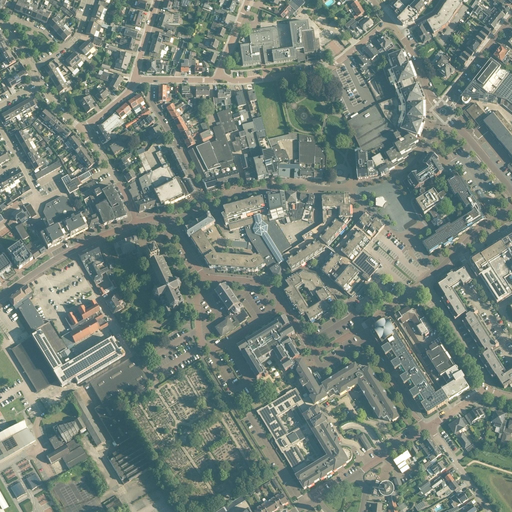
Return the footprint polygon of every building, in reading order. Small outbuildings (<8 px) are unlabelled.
[(18,3),(16,6),(14,11),(20,13),(25,1),(22,0),(22,2),(19,0),(18,3)] [(132,0),(133,0),(132,3),(134,4),(133,7),(137,8),(140,9),(144,11),(145,7),(146,7),(146,6),(146,4),(142,3),(140,2),(140,0),(132,0)] [(170,0),(169,4),(165,2),(164,6),(163,6),(162,8),(163,9),(170,11),(171,8),(174,9),(174,10),(177,11),(178,7),(179,3),(170,0)] [(227,12),(228,10),(229,10),(229,11),(230,11),(232,12),(235,4),(231,3),(229,2),(223,0),(219,0),(219,3),(223,4),(221,10),(227,12)] [(291,0),(288,5),(296,12),(300,8),(305,3),(301,0),(291,0)] [(399,3),(398,2),(399,2),(397,1),(391,8),(396,13),(395,14),(400,19),(397,21),(403,26),(413,21),(413,22),(417,19),(418,17),(415,15),(418,12),(419,14),(420,12),(424,8),(425,7),(424,6),(426,3),(427,5),(429,3),(432,0),(419,0),(410,10),(409,9),(407,11),(403,7),(399,3)] [(443,29),(447,26),(448,24),(449,25),(454,16),(457,12),(463,4),(456,0),(449,0),(446,4),(443,9),(438,17),(440,18),(437,20),(436,18),(427,23),(434,34),(443,29)] [(495,3),(493,5),(497,8),(498,9),(506,15),(507,15),(508,13),(508,12),(509,11),(509,10),(502,5),(499,2),(496,0),(494,0),(493,1),(495,2),(495,3)] [(20,13),(25,15),(28,7),(25,6),(26,2),(25,1),(20,13)] [(349,10),(351,14),(360,8),(357,2),(353,5),(351,6),(349,4),(348,4),(344,7),(347,12),(349,10)] [(94,11),(102,14),(104,9),(107,10),(108,7),(100,4),(101,5),(100,8),(95,6),(94,11)] [(25,15),(30,17),(35,6),(32,5),(31,8),(28,7),(25,15)] [(35,6),(30,17),(36,19),(39,12),(36,11),(38,7),(35,5),(35,6)] [(280,13),(278,15),(279,15),(283,18),(286,15),(287,15),(288,13),(291,15),(294,12),(291,9),(287,6),(283,10),(281,13),(280,13)] [(500,23),(494,17),(486,11),(486,12),(477,6),(474,10),(473,12),(477,15),(476,16),(478,17),(481,12),(487,17),(483,22),(487,26),(489,25),(494,29),(500,23)] [(486,11),(494,17),(500,23),(505,16),(495,7),(491,11),(488,9),(486,11)] [(36,19),(41,22),(46,10),(40,8),(39,12),(36,19)] [(296,12),(293,15),(296,17),(298,15),(303,10),(300,8),(296,12)] [(360,8),(351,14),(354,19),(357,17),(358,17),(364,13),(360,8)] [(132,19),(133,19),(141,22),(142,18),(142,19),(143,17),(142,17),(143,16),(136,14),(137,11),(130,9),(128,15),(131,16),(130,19),(132,19)] [(215,12),(214,16),(218,17),(216,22),(220,24),(221,22),(228,25),(230,17),(224,15),(222,14),(223,12),(215,9),(214,12),(215,12)] [(46,10),(41,22),(46,24),(51,13),(50,13),(50,14),(47,12),(47,11),(46,10)] [(105,15),(102,14),(94,11),(92,17),(96,19),(95,22),(103,24),(104,21),(103,21),(105,15)] [(159,23),(166,25),(167,25),(178,25),(178,19),(179,19),(180,15),(172,15),(172,18),(172,19),(162,16),(161,16),(159,23)] [(53,29),(62,20),(60,19),(57,16),(49,24),(53,29)] [(357,22),(351,27),(354,31),(354,30),(359,26),(363,31),(372,24),(368,18),(364,21),(363,22),(361,20),(363,19),(363,18),(357,23),(357,22)] [(126,21),(125,27),(129,28),(132,29),(132,26),(134,26),(139,28),(140,26),(140,25),(141,22),(133,19),(132,19),(131,22),(126,21)] [(353,19),(346,25),(348,28),(355,22),(353,19)] [(62,20),(53,29),(57,33),(63,27),(60,25),(63,22),(62,20)] [(88,28),(96,31),(100,33),(103,24),(95,22),(94,24),(90,23),(88,28)] [(304,61),(305,61),(303,45),(301,33),(306,32),(306,30),(308,30),(307,22),(289,24),(292,49),(280,51),(277,27),(248,31),(250,45),(240,47),(243,66),(261,64),(259,49),(263,48),(265,65),(297,60),(298,62),(304,61)] [(176,28),(166,25),(159,23),(157,27),(168,31),(167,33),(174,36),(176,28)] [(220,25),(217,24),(213,23),(211,29),(218,32),(216,35),(223,38),(225,31),(219,29),(220,25)] [(63,27),(57,33),(60,37),(69,29),(65,25),(63,27)] [(422,26),(416,29),(416,30),(416,31),(416,32),(417,32),(419,34),(429,29),(427,26),(424,28),(422,26)] [(492,32),(486,27),(483,30),(479,26),(477,28),(479,30),(488,37),(492,32)] [(478,36),(484,42),(488,37),(479,30),(477,28),(476,27),(474,30),(471,28),(470,30),(478,37),(478,36)] [(94,37),(96,31),(88,28),(86,34),(94,37)] [(136,39),(138,33),(130,31),(131,30),(123,28),(122,32),(120,32),(120,35),(136,39)] [(70,29),(69,29),(60,37),(64,41),(71,36),(68,33),(71,30),(70,29)] [(303,45),(305,61),(305,63),(320,61),(319,52),(320,52),(318,39),(315,39),(314,31),(313,31),(313,29),(308,30),(306,30),(306,32),(301,33),(303,45)] [(354,36),(348,29),(345,31),(352,39),(354,36)] [(429,29),(419,34),(418,35),(421,39),(427,35),(426,33),(430,30),(429,29)] [(155,34),(153,40),(155,40),(155,41),(156,41),(157,42),(156,43),(161,44),(162,40),(170,43),(172,36),(163,33),(162,36),(155,34)] [(427,35),(421,39),(423,43),(424,44),(428,41),(430,45),(435,42),(433,38),(432,39),(431,36),(429,37),(427,35)] [(478,36),(478,37),(475,39),(471,35),(469,37),(474,41),(480,46),(484,42),(478,36)] [(389,40),(385,36),(383,38),(382,37),(380,39),(380,40),(378,41),(378,42),(379,44),(379,45),(380,46),(380,45),(381,47),(382,48),(383,49),(382,50),(381,49),(378,51),(388,64),(391,62),(389,57),(390,57),(387,53),(391,49),(388,46),(392,43),(389,40)] [(480,46),(474,41),(469,37),(468,39),(472,43),(469,47),(468,48),(475,53),(480,46)] [(208,47),(211,49),(216,50),(219,43),(211,40),(208,39),(207,42),(210,43),(208,47)] [(151,46),(163,49),(164,50),(165,46),(161,44),(156,43),(157,42),(156,41),(155,41),(155,40),(153,40),(151,46)] [(83,43),(83,44),(84,45),(83,45),(89,52),(92,55),(96,51),(93,48),(91,45),(88,41),(87,42),(86,41),(85,42),(84,42),(83,43)] [(132,51),(134,46),(116,41),(115,44),(126,47),(125,49),(132,51)] [(467,50),(465,52),(471,57),(475,53),(468,48),(469,47),(462,42),(460,44),(467,50)] [(89,52),(83,45),(79,49),(82,53),(80,55),(85,61),(87,63),(88,61),(88,59),(88,58),(92,55),(89,52)] [(497,53),(494,56),(502,62),(505,65),(509,60),(510,60),(511,61),(511,52),(503,45),(503,46),(501,48),(498,51),(496,53),(497,53)] [(160,58),(163,49),(151,46),(149,52),(154,53),(153,57),(155,57),(160,58)] [(370,46),(364,51),(367,55),(368,56),(367,56),(366,57),(369,60),(371,59),(372,60),(377,56),(379,59),(382,57),(378,52),(375,48),(373,50),(370,46)] [(0,51),(3,56),(10,52),(7,47),(0,51)] [(446,77),(447,78),(450,73),(451,74),(453,74),(454,72),(454,70),(450,67),(450,66),(450,67),(447,64),(451,59),(447,56),(448,56),(447,55),(446,56),(445,55),(446,54),(445,52),(444,53),(444,52),(442,49),(442,50),(440,47),(436,49),(435,48),(434,48),(433,48),(432,48),(425,53),(425,52),(425,53),(430,62),(431,63),(435,66),(440,70),(439,71),(443,75),(443,76),(443,77),(444,77),(444,78),(445,78),(446,78),(446,77)] [(458,49),(456,52),(468,62),(471,57),(465,52),(460,48),(459,50),(458,49)] [(395,128),(398,133),(401,140),(406,133),(409,135),(419,142),(416,140),(418,137),(420,138),(421,135),(422,135),(421,134),(422,130),(423,131),(423,130),(422,130),(424,126),(424,127),(425,126),(424,126),(425,123),(423,122),(423,119),(426,119),(426,116),(425,116),(425,111),(426,111),(425,111),(425,107),(426,107),(426,104),(423,104),(422,100),(425,100),(424,97),(424,96),(423,96),(422,93),(423,92),(422,92),(420,89),(421,88),(419,85),(417,86),(415,80),(417,79),(416,76),(416,75),(415,76),(414,72),(415,72),(415,71),(414,72),(412,68),(413,68),(413,67),(411,65),(409,65),(409,63),(409,62),(408,63),(407,59),(407,58),(407,59),(405,55),(406,54),(405,54),(404,51),(390,57),(389,57),(391,62),(392,64),(389,65),(383,70),(388,82),(389,81),(391,86),(396,84),(397,87),(399,86),(401,92),(399,93),(401,96),(379,105),(386,118),(386,119),(395,128)] [(6,61),(13,57),(10,52),(3,56),(6,61)] [(118,61),(128,64),(129,64),(131,57),(127,55),(127,54),(128,54),(120,52),(118,61)] [(204,59),(208,61),(207,62),(214,64),(217,56),(212,54),(206,52),(205,55),(206,55),(204,59)] [(454,54),(460,59),(457,62),(464,67),(468,62),(456,52),(454,54)] [(70,58),(76,64),(80,60),(83,63),(85,61),(80,55),(78,57),(74,54),(73,54),(72,54),(71,54),(70,55),(70,57),(70,58)] [(356,61),(355,61),(357,63),(358,64),(359,65),(359,66),(361,68),(362,69),(361,69),(360,70),(360,71),(360,70),(363,73),(364,72),(370,67),(371,69),(370,69),(375,74),(378,72),(369,60),(366,57),(365,56),(362,58),(362,57),(361,56),(356,61)] [(9,66),(11,65),(16,62),(13,57),(6,61),(2,63),(5,68),(9,66)] [(76,64),(70,58),(69,57),(68,58),(67,58),(66,59),(66,60),(67,61),(66,62),(69,65),(67,68),(69,70),(72,73),(77,69),(74,66),(76,64)] [(114,69),(117,70),(122,72),(122,71),(121,71),(122,70),(125,71),(128,64),(118,61),(116,60),(114,69)] [(494,62),(491,60),(488,64),(489,63),(490,64),(489,64),(488,67),(487,70),(485,72),(482,74),(481,75),(475,82),(474,82),(473,83),(485,93),(503,70),(500,67),(497,64),(494,62)] [(181,68),(181,73),(188,73),(188,68),(191,68),(191,61),(188,61),(184,61),(184,65),(181,65),(181,67),(181,68)] [(191,61),(191,68),(195,68),(195,73),(202,73),(202,67),(199,67),(199,64),(199,61),(195,61),(191,61)] [(45,69),(48,74),(55,69),(52,64),(45,69)] [(23,72),(18,75),(22,82),(27,79),(25,76),(27,74),(24,69),(22,71),(23,72)] [(48,74),(51,79),(58,74),(55,69),(48,74)] [(503,70),(485,93),(488,95),(501,99),(507,101),(511,104),(507,109),(511,112),(511,74),(505,71),(503,70)] [(102,75),(105,76),(112,79),(112,78),(120,83),(121,83),(123,80),(122,80),(122,79),(123,77),(113,74),(114,75),(113,76),(103,72),(102,75)] [(58,74),(51,79),(54,84),(61,79),(58,74)] [(18,88),(22,86),(20,83),(22,82),(18,75),(13,78),(17,85),(18,88)] [(116,90),(120,83),(112,78),(112,79),(105,76),(102,75),(101,75),(100,78),(100,79),(108,82),(109,81),(110,81),(110,80),(111,81),(109,86),(116,90)] [(3,79),(5,84),(8,88),(10,86),(11,88),(17,85),(13,78),(8,81),(6,78),(3,79)] [(61,79),(54,84),(57,89),(64,84),(61,79)] [(66,83),(64,84),(57,89),(59,93),(60,94),(64,91),(66,94),(70,91),(72,90),(70,87),(69,85),(68,86),(66,83)] [(103,90),(100,92),(96,97),(98,99),(101,103),(107,98),(106,97),(108,95),(105,91),(106,89),(100,83),(98,85),(99,86),(103,90)] [(496,100),(497,98),(488,95),(485,93),(473,83),(471,85),(471,86),(470,87),(463,99),(462,101),(463,103),(464,104),(466,104),(467,104),(469,103),(471,100),(482,101),(493,103),(496,100)] [(189,92),(189,88),(182,88),(182,95),(186,95),(186,98),(192,98),(192,95),(192,92),(189,92)] [(254,93),(253,91),(252,92),(252,90),(249,91),(249,93),(247,93),(250,103),(256,101),(254,95),(255,95),(254,93)] [(225,103),(225,102),(224,91),(217,92),(217,94),(214,95),(214,98),(215,102),(215,104),(218,104),(218,103),(225,103)] [(242,92),(236,94),(237,97),(235,98),(238,108),(246,105),(242,92)] [(165,104),(167,107),(171,105),(172,104),(171,102),(170,102),(170,99),(166,99),(166,95),(159,94),(158,102),(165,102),(165,104)] [(139,95),(133,99),(138,106),(139,108),(141,107),(140,104),(145,101),(143,98),(141,99),(139,95)] [(80,103),(81,105),(87,113),(94,109),(90,103),(93,101),(95,103),(90,96),(80,103)] [(32,98),(27,101),(33,112),(34,111),(32,108),(39,104),(36,99),(33,100),(32,98)] [(133,99),(128,103),(131,107),(132,109),(133,109),(134,112),(139,108),(138,106),(133,99)] [(501,99),(500,105),(501,105),(503,105),(504,106),(507,109),(511,104),(507,101),(501,99)] [(27,101),(22,104),(27,114),(28,115),(30,113),(31,113),(33,112),(27,101)] [(511,166),(511,128),(498,111),(488,119),(476,103),(467,111),(479,127),(485,122),(488,126),(487,127),(511,156),(511,164),(511,165),(511,166)] [(22,104),(17,107),(23,118),(24,119),(24,120),(26,119),(25,117),(24,116),(27,114),(22,104)] [(131,110),(129,108),(126,104),(121,109),(126,115),(131,110)] [(166,109),(170,115),(176,111),(179,109),(183,107),(182,104),(175,108),(173,105),(171,106),(166,109)] [(394,135),(398,133),(395,128),(386,119),(381,120),(380,119),(382,117),(379,111),(378,110),(375,106),(367,111),(366,110),(363,112),(364,113),(348,122),(350,127),(352,130),(362,152),(362,151),(363,153),(376,149),(377,150),(396,139),(394,135)] [(17,107),(12,110),(16,117),(19,115),(21,118),(21,119),(23,122),(25,121),(24,120),(24,119),(23,118),(17,107)] [(126,115),(121,109),(116,113),(121,119),(126,115)] [(12,110),(7,113),(13,123),(15,123),(13,119),(16,117),(12,110)] [(225,135),(229,134),(233,132),(237,131),(233,120),(231,114),(229,110),(226,111),(222,112),(217,114),(220,122),(225,135)] [(40,123),(41,124),(49,115),(45,111),(42,115),(37,120),(40,122),(40,123)] [(176,111),(170,115),(173,120),(180,116),(178,113),(176,111)] [(3,117),(0,118),(0,119),(3,125),(6,123),(9,121),(11,124),(13,123),(7,113),(2,116),(3,117)] [(93,130),(99,139),(108,133),(124,124),(115,114),(113,116),(101,126),(101,125),(93,130)] [(43,125),(46,127),(48,125),(54,118),(49,115),(41,124),(43,125)] [(134,124),(132,125),(135,129),(140,126),(141,127),(143,126),(145,128),(148,126),(149,128),(151,127),(153,126),(152,124),(155,122),(151,116),(147,119),(144,120),(145,121),(142,122),(141,120),(140,121),(138,122),(137,123),(134,124)] [(174,121),(177,127),(187,122),(184,116),(180,118),(174,121)] [(54,118),(48,125),(46,127),(49,130),(50,132),(58,122),(54,118)] [(261,118),(252,120),(253,123),(259,147),(264,165),(268,164),(269,167),(265,169),(267,175),(267,176),(270,175),(271,179),(278,178),(278,164),(277,163),(268,140),(267,138),(261,118)] [(57,132),(62,126),(58,122),(50,132),(51,133),(52,132),(55,134),(57,132)] [(187,122),(177,127),(181,134),(187,130),(189,130),(193,128),(191,125),(189,126),(187,122)] [(217,127),(213,129),(215,137),(217,141),(226,138),(225,135),(220,122),(216,124),(217,127)] [(251,158),(255,170),(257,179),(257,181),(258,181),(258,180),(267,178),(267,179),(268,179),(267,178),(267,176),(267,175),(265,169),(264,167),(264,166),(264,165),(259,147),(253,123),(242,126),(243,131),(244,130),(251,158)] [(57,138),(59,139),(67,130),(62,126),(57,132),(60,135),(57,138)] [(157,139),(158,138),(161,136),(158,131),(160,130),(158,127),(153,130),(151,127),(149,128),(142,132),(144,136),(146,135),(147,138),(151,136),(153,139),(156,137),(157,139)] [(15,136),(18,141),(25,137),(23,133),(27,131),(26,130),(15,136)] [(67,130),(59,139),(57,140),(59,142),(61,140),(63,142),(66,140),(67,141),(72,136),(70,135),(71,133),(67,130)] [(192,130),(188,132),(181,135),(184,142),(191,138),(199,135),(198,132),(193,134),(192,130)] [(212,138),(209,130),(208,130),(199,135),(202,142),(212,138)] [(112,146),(111,146),(111,147),(109,148),(114,156),(115,156),(114,155),(119,152),(125,149),(121,143),(130,137),(128,131),(118,137),(120,141),(112,146)] [(244,132),(238,134),(239,135),(243,150),(249,148),(247,144),(244,132)] [(108,133),(99,139),(103,145),(112,139),(108,133)] [(282,141),(291,140),(300,140),(300,135),(288,133),(289,135),(279,137),(268,140),(277,163),(278,164),(278,178),(289,178),(289,171),(294,171),(294,167),(290,167),(290,161),(285,150),(281,152),(277,143),(281,141),(282,141)] [(407,158),(405,155),(407,154),(407,153),(412,150),(411,149),(415,147),(414,146),(416,145),(415,144),(419,142),(409,135),(406,133),(401,140),(398,133),(394,135),(396,139),(377,150),(389,172),(390,171),(394,168),(394,169),(395,168),(394,167),(398,164),(399,164),(398,164),(398,163),(407,158)] [(25,137),(18,141),(21,146),(32,140),(29,135),(25,137)] [(239,135),(234,137),(236,142),(238,141),(242,150),(243,150),(239,135)] [(300,135),(300,140),(300,143),(300,148),(299,156),(299,160),(300,178),(302,178),(302,179),(311,179),(313,179),(315,157),(315,147),(315,144),(315,138),(300,135)] [(65,144),(67,147),(65,148),(66,150),(78,141),(74,136),(73,137),(72,136),(67,141),(68,142),(65,144)] [(444,137),(440,142),(447,149),(451,144),(444,137)] [(191,138),(184,142),(188,148),(195,145),(194,141),(193,142),(191,138)] [(226,138),(217,141),(216,142),(223,160),(225,160),(226,163),(228,169),(232,182),(239,180),(234,160),(233,156),(230,148),(226,138)] [(24,151),(31,147),(34,145),(32,140),(21,146),(24,151)] [(72,148),(74,151),(81,146),(78,141),(66,150),(67,151),(72,148)] [(236,142),(232,143),(235,153),(242,150),(238,141),(236,142)] [(220,167),(225,184),(232,182),(228,169),(226,163),(225,160),(223,160),(216,142),(209,144),(214,157),(218,166),(218,165),(220,167)] [(196,149),(195,148),(197,151),(201,159),(207,172),(212,171),(213,170),(218,186),(225,184),(220,167),(218,165),(218,166),(214,157),(209,144),(209,143),(196,149)] [(24,151),(26,156),(37,150),(34,145),(31,147),(24,151)] [(71,158),(72,160),(75,158),(85,150),(81,146),(74,151),(77,154),(71,158)] [(326,157),(320,147),(315,147),(315,157),(313,179),(325,180),(326,157)] [(195,148),(188,152),(202,181),(207,192),(218,190),(212,171),(207,172),(201,159),(197,151),(195,148)] [(168,151),(169,155),(171,157),(176,155),(175,152),(173,149),(168,151)] [(356,152),(358,175),(357,175),(358,178),(358,177),(358,180),(358,181),(370,179),(371,179),(370,179),(370,178),(374,177),(380,177),(381,177),(390,172),(389,172),(377,150),(376,149),(363,153),(362,151),(362,152),(356,152)] [(26,156),(29,161),(37,157),(35,153),(38,151),(37,150),(26,156)] [(79,157),(81,160),(88,155),(85,150),(75,158),(72,160),(73,161),(79,157)] [(5,152),(0,154),(0,155),(4,163),(9,160),(5,152)] [(415,174),(408,179),(409,182),(408,183),(412,189),(413,188),(415,191),(424,185),(424,184),(429,181),(430,180),(431,181),(434,179),(433,178),(435,177),(435,178),(444,172),(438,161),(439,160),(432,155),(431,154),(423,165),(423,166),(422,168),(421,168),(419,169),(419,170),(418,170),(417,171),(416,171),(416,172),(416,173),(416,172),(417,173),(415,174)] [(29,161),(32,166),(43,159),(42,158),(40,155),(37,157),(29,161)] [(78,167),(80,168),(82,167),(91,159),(88,155),(81,160),(84,163),(78,167)] [(176,155),(171,157),(174,163),(179,160),(176,155)] [(247,156),(239,157),(242,170),(244,170),(244,172),(245,179),(246,180),(246,181),(246,182),(257,179),(255,170),(251,158),(248,159),(247,156)] [(43,170),(45,169),(48,168),(44,161),(43,159),(32,166),(35,171),(40,168),(41,171),(43,170)] [(95,164),(91,159),(82,167),(80,168),(81,170),(86,166),(88,169),(95,164)] [(127,160),(123,162),(119,165),(123,171),(127,169),(131,166),(127,160)] [(179,160),(174,163),(176,167),(177,169),(182,166),(179,160)] [(62,167),(60,164),(59,161),(54,164),(56,170),(62,167)] [(160,205),(161,206),(161,205),(162,204),(164,207),(165,206),(170,204),(170,205),(185,198),(184,198),(182,193),(176,182),(170,170),(167,164),(147,175),(147,174),(146,175),(155,194),(156,197),(160,205)] [(182,166),(177,169),(179,173),(179,174),(185,172),(182,166)] [(175,168),(170,170),(176,182),(182,193),(184,198),(190,195),(189,194),(187,189),(184,184),(182,180),(179,174),(179,173),(177,169),(176,167),(175,168)] [(19,169),(14,172),(19,180),(24,177),(19,169)] [(14,183),(19,180),(14,172),(9,175),(10,177),(14,183)] [(71,182),(70,180),(68,178),(68,176),(61,180),(69,195),(76,191),(78,190),(77,188),(82,185),(81,182),(87,179),(91,177),(88,172),(84,174),(71,182)] [(132,172),(128,175),(124,177),(128,183),(130,182),(131,183),(130,183),(131,185),(135,182),(139,180),(141,179),(139,175),(135,177),(132,172)] [(185,172),(179,174),(182,180),(188,177),(185,172)] [(141,179),(139,180),(148,210),(156,207),(157,208),(161,207),(161,206),(160,205),(156,197),(155,194),(146,175),(145,175),(145,176),(141,179)] [(421,196),(419,197),(421,199),(420,199),(419,200),(416,202),(424,215),(428,213),(433,221),(432,221),(435,227),(437,226),(439,230),(435,232),(435,233),(435,234),(436,234),(427,240),(426,240),(422,243),(430,255),(443,246),(444,247),(445,248),(450,245),(450,246),(455,243),(454,242),(459,239),(458,237),(461,235),(461,234),(467,231),(469,230),(469,231),(474,228),(474,227),(485,219),(481,212),(483,211),(481,209),(479,210),(478,208),(480,207),(476,201),(474,197),(475,196),(472,192),(471,192),(469,189),(468,188),(465,183),(465,182),(462,178),(460,180),(457,175),(454,177),(453,176),(449,179),(449,180),(446,182),(449,187),(444,190),(442,192),(437,195),(434,191),(433,191),(428,194),(426,196),(425,195),(426,195),(426,193),(425,192),(424,191),(422,191),(421,192),(420,193),(420,195),(421,196)] [(9,187),(15,184),(14,183),(10,177),(5,179),(9,187)] [(188,177),(182,180),(184,184),(187,189),(189,194),(190,195),(195,193),(189,180),(188,178),(188,177)] [(0,182),(4,190),(6,193),(11,190),(9,187),(5,179),(0,182)] [(133,199),(139,213),(148,210),(139,180),(135,182),(136,186),(128,191),(132,196),(133,199)] [(90,197),(99,215),(103,224),(103,226),(114,222),(127,218),(124,207),(122,203),(112,186),(100,193),(99,190),(89,196),(90,197)] [(69,195),(73,201),(80,198),(76,191),(69,195)] [(292,210),(295,210),(298,210),(300,195),(296,195),(296,194),(287,193),(287,198),(289,214),(292,214),(292,210)] [(265,197),(263,197),(270,223),(276,221),(283,220),(286,219),(288,224),(291,223),(288,212),(289,211),(287,196),(285,196),(285,194),(277,195),(272,196),(272,194),(264,195),(265,197)] [(304,212),(308,195),(301,194),(298,211),(297,211),(297,214),(296,222),(302,220),(304,212)] [(314,209),(317,196),(308,195),(304,212),(302,220),(309,222),(308,220),(311,219),(314,209)] [(76,215),(67,198),(62,197),(51,202),(60,218),(70,238),(85,231),(84,230),(84,229),(87,228),(86,225),(84,222),(81,216),(80,213),(76,215)] [(99,215),(90,197),(84,201),(86,206),(84,206),(85,208),(88,212),(89,212),(95,227),(103,224),(102,223),(99,215)] [(266,266),(268,269),(269,271),(270,270),(274,276),(279,277),(281,276),(282,271),(279,265),(280,265),(279,263),(278,263),(262,237),(256,234),(254,230),(256,224),(254,214),(256,213),(259,212),(262,222),(267,227),(267,234),(283,260),(284,262),(285,261),(286,261),(285,261),(282,256),(284,255),(283,253),(292,247),(279,227),(276,221),(270,223),(263,197),(255,199),(253,200),(250,201),(224,208),(226,215),(222,217),(223,217),(220,219),(222,221),(221,221),(226,228),(229,227),(230,231),(234,230),(239,229),(245,227),(247,235),(248,237),(252,243),(260,255),(260,256),(266,266)] [(305,242),(284,255),(282,256),(285,261),(286,261),(289,266),(291,270),(296,267),(300,264),(301,265),(324,250),(335,238),(335,237),(336,236),(337,235),(338,235),(339,234),(338,234),(346,226),(350,222),(349,221),(351,220),(351,219),(352,218),(351,216),(350,211),(351,211),(350,208),(351,208),(350,197),(344,198),(329,198),(329,199),(323,199),(323,198),(322,198),(324,224),(302,237),(305,242)] [(379,201),(379,207),(385,209),(389,204),(386,199),(379,201)] [(48,250),(48,249),(70,238),(60,218),(51,202),(46,205),(43,213),(46,218),(31,225),(35,231),(36,231),(38,234),(40,234),(48,250)] [(88,227),(89,229),(90,229),(92,229),(92,228),(95,227),(89,212),(88,212),(85,208),(84,209),(85,211),(80,213),(81,216),(84,222),(85,221),(88,227)] [(13,216),(16,221),(19,220),(20,222),(24,219),(25,221),(27,219),(28,221),(31,219),(27,212),(26,212),(24,214),(21,210),(16,214),(16,213),(13,215),(13,216)] [(366,214),(365,213),(363,215),(364,217),(347,236),(345,239),(343,241),(341,243),(339,244),(325,261),(324,265),(324,266),(323,270),(322,271),(321,273),(323,274),(325,273),(327,275),(331,279),(341,288),(343,286),(345,288),(343,290),(352,298),(367,281),(368,282),(371,280),(371,279),(370,278),(381,265),(378,262),(376,265),(374,263),(376,260),(364,250),(365,249),(361,246),(367,239),(371,242),(384,227),(376,220),(375,220),(375,221),(366,214)] [(266,266),(260,256),(252,260),(217,257),(201,232),(216,223),(212,217),(210,214),(207,216),(199,222),(199,221),(195,223),(196,224),(189,228),(184,231),(190,239),(191,239),(210,269),(255,272),(266,266)] [(21,238),(22,240),(23,241),(29,237),(24,228),(23,227),(21,225),(15,228),(21,238)] [(511,232),(501,240),(502,240),(501,241),(511,257),(511,232)] [(136,254),(137,257),(142,255),(135,238),(131,239),(118,244),(114,246),(115,251),(118,257),(122,255),(122,256),(132,252),(133,256),(136,254)] [(473,256),(474,258),(471,260),(470,263),(472,266),(470,267),(474,273),(477,277),(478,276),(479,277),(480,277),(497,303),(499,302),(500,303),(511,295),(511,290),(504,279),(511,274),(511,273),(511,269),(511,268),(511,267),(511,257),(501,241),(502,243),(500,243),(499,242),(485,251),(484,249),(473,256)] [(20,242),(6,252),(16,266),(16,267),(18,270),(21,268),(22,267),(29,262),(30,262),(33,260),(30,257),(30,256),(20,242)] [(41,255),(46,252),(43,248),(44,247),(41,242),(35,246),(37,249),(41,255)] [(31,253),(35,260),(41,255),(37,249),(34,251),(30,244),(26,247),(31,253)] [(88,250),(87,250),(91,258),(93,263),(94,263),(96,267),(104,263),(100,254),(96,246),(89,249),(88,250)] [(182,305),(184,304),(183,302),(184,302),(181,296),(180,296),(177,290),(178,290),(179,291),(179,290),(178,289),(180,288),(179,286),(181,286),(181,285),(179,285),(179,283),(178,282),(179,281),(178,281),(177,282),(176,281),(175,281),(174,279),(173,279),(174,281),(173,281),(162,258),(163,257),(162,257),(162,256),(161,257),(159,258),(158,255),(156,256),(154,252),(154,250),(153,249),(152,251),(146,254),(144,253),(143,255),(142,255),(137,257),(140,266),(143,265),(144,265),(143,266),(143,267),(144,266),(145,269),(144,269),(145,270),(146,269),(147,273),(146,273),(147,274),(147,273),(149,277),(148,277),(148,278),(149,277),(151,281),(150,281),(150,282),(151,282),(153,285),(152,285),(152,286),(153,286),(155,289),(154,290),(153,289),(154,290),(152,291),(152,293),(151,293),(151,294),(153,294),(153,296),(154,297),(153,298),(154,298),(155,298),(156,299),(158,299),(158,300),(159,300),(159,299),(159,298),(160,302),(160,303),(161,302),(162,305),(161,305),(167,317),(171,315),(170,313),(172,313),(172,311),(173,311),(173,312),(174,312),(174,311),(176,311),(177,309),(178,310),(179,309),(178,309),(180,307),(180,305),(180,304),(181,303),(182,305)] [(91,277),(93,282),(94,282),(96,285),(104,281),(101,277),(101,275),(98,270),(96,267),(94,263),(93,263),(91,258),(87,250),(78,255),(82,263),(82,262),(85,268),(88,273),(91,277)] [(0,275),(12,267),(4,255),(0,257),(0,275)] [(114,261),(108,264),(110,269),(111,269),(113,268),(116,267),(114,261)] [(446,297),(442,299),(455,320),(466,313),(453,292),(451,293),(449,289),(463,280),(466,284),(472,281),(463,268),(458,271),(457,269),(441,279),(443,281),(438,284),(446,297)] [(288,288),(287,287),(284,289),(283,291),(287,296),(286,297),(299,318),(306,314),(312,324),(339,306),(340,304),(335,297),(333,298),(327,287),(326,288),(320,280),(319,280),(316,275),(304,273),(304,271),(294,278),(292,277),(286,282),(288,285),(287,285),(289,287),(288,288)] [(216,292),(216,293),(215,293),(216,293),(219,296),(218,297),(219,297),(221,300),(221,301),(224,304),(223,304),(223,305),(224,304),(226,308),(226,309),(227,311),(228,310),(229,312),(228,312),(228,313),(230,316),(224,320),(225,321),(223,323),(222,322),(221,323),(213,328),(220,338),(247,320),(246,319),(249,317),(243,308),(244,307),(241,303),(240,304),(237,301),(238,300),(237,300),(235,297),(235,296),(234,297),(232,293),(233,293),(232,292),(232,293),(229,289),(230,289),(229,289),(227,286),(227,285),(226,285),(225,285),(226,285),(223,288),(223,287),(222,288),(220,289),(219,290),(216,292),(216,291),(215,292),(216,292)] [(8,300),(16,311),(24,305),(24,304),(29,300),(31,298),(32,293),(27,286),(18,292),(17,292),(15,293),(15,294),(8,300)] [(120,287),(118,288),(114,290),(118,297),(124,293),(120,287)] [(114,297),(105,302),(107,305),(108,306),(110,310),(111,311),(113,314),(113,315),(121,310),(124,308),(118,297),(117,295),(114,297)] [(41,320),(29,300),(24,304),(24,305),(16,311),(15,311),(25,326),(24,326),(30,335),(45,327),(42,322),(43,321),(43,320),(41,320)] [(72,315),(72,314),(68,316),(68,317),(65,319),(72,332),(62,338),(67,347),(74,343),(75,344),(100,329),(101,330),(104,329),(108,326),(106,322),(105,322),(105,321),(104,321),(103,320),(103,319),(103,318),(102,315),(101,314),(100,311),(96,306),(94,301),(90,303),(90,304),(89,305),(87,306),(87,307),(84,308),(83,307),(79,310),(78,310),(78,311),(72,315)] [(395,316),(420,355),(425,352),(414,335),(406,322),(411,319),(417,328),(422,336),(424,335),(426,337),(429,334),(428,333),(432,331),(424,319),(421,312),(419,309),(415,311),(414,310),(412,309),(411,310),(408,307),(399,313),(395,316)] [(465,321),(462,322),(482,353),(485,351),(487,353),(479,358),(492,378),(496,376),(504,389),(509,386),(511,388),(511,387),(511,371),(504,376),(502,372),(504,371),(491,351),(499,346),(497,343),(493,346),(474,316),(478,313),(476,310),(463,318),(465,321)] [(329,381),(323,385),(324,387),(322,388),(320,389),(318,387),(312,376),(311,376),(312,376),(311,375),(309,372),(307,369),(308,369),(307,368),(302,361),(300,361),(298,358),(300,357),(292,344),(289,340),(288,338),(292,335),(295,334),(294,332),(291,327),(290,327),(290,325),(285,318),(278,322),(277,323),(277,322),(250,339),(246,341),(247,342),(245,343),(245,342),(237,347),(242,354),(242,355),(243,355),(247,362),(257,379),(264,375),(266,377),(268,376),(261,364),(259,361),(274,353),(275,355),(276,356),(281,364),(281,365),(286,372),(291,368),(295,374),(297,372),(300,376),(297,378),(300,382),(302,385),(302,386),(308,396),(315,405),(319,403),(328,398),(326,395),(328,394),(330,397),(336,394),(338,393),(340,396),(346,392),(347,392),(348,391),(347,390),(349,389),(350,390),(352,388),(354,392),(355,392),(358,392),(358,393),(362,391),(363,393),(364,393),(366,395),(365,396),(373,409),(373,410),(374,409),(376,411),(375,412),(375,413),(379,419),(382,417),(384,420),(387,418),(390,422),(392,421),(393,422),(398,419),(400,418),(396,411),(395,411),(393,409),(394,408),(386,395),(385,394),(385,395),(383,393),(384,392),(384,391),(376,378),(375,378),(374,378),(373,376),(374,376),(374,375),(370,368),(366,370),(365,367),(363,368),(361,368),(361,367),(358,368),(356,365),(349,369),(348,369),(349,370),(347,372),(346,371),(333,379),(332,379),(333,380),(330,382),(330,381),(329,381)] [(382,349),(382,350),(386,356),(391,364),(395,371),(400,378),(400,379),(404,385),(405,385),(410,393),(409,393),(414,400),(420,409),(420,410),(421,410),(422,410),(423,410),(424,409),(427,414),(428,415),(429,414),(446,404),(447,403),(448,402),(449,401),(442,391),(439,393),(393,321),(392,321),(391,318),(388,320),(387,320),(385,321),(376,327),(373,329),(370,331),(372,334),(377,343),(378,343),(382,349)] [(45,327),(30,335),(53,373),(75,360),(67,347),(62,338),(61,339),(51,323),(51,322),(49,323),(50,324),(45,327)] [(21,344),(11,350),(37,393),(58,381),(53,373),(30,335),(20,341),(21,344)] [(53,373),(58,381),(62,387),(75,380),(77,384),(90,377),(93,375),(125,356),(113,337),(104,343),(75,360),(53,373)] [(439,343),(425,352),(420,355),(427,367),(427,366),(429,365),(432,369),(435,367),(437,370),(432,374),(431,373),(436,381),(456,368),(456,367),(456,368),(456,367),(444,349),(444,350),(442,347),(441,347),(440,346),(440,345),(439,344),(439,343)] [(96,379),(92,382),(90,383),(102,405),(114,402),(149,383),(134,357),(125,362),(96,379)] [(442,390),(442,391),(449,401),(449,402),(450,402),(449,401),(469,389),(463,379),(465,378),(468,378),(463,370),(461,373),(460,374),(456,368),(436,381),(442,377),(449,386),(442,390)] [(292,390),(286,394),(286,395),(272,403),(270,404),(267,407),(266,407),(263,409),(263,408),(257,412),(259,415),(260,415),(273,437),(276,441),(275,442),(279,448),(283,454),(285,457),(286,458),(297,476),(296,477),(297,477),(297,478),(299,481),(299,482),(304,489),(308,487),(314,484),(321,479),(322,478),(323,478),(326,476),(333,472),(334,471),(336,470),(337,470),(340,467),(343,466),(346,464),(349,462),(350,461),(351,460),(351,459),(352,458),(352,457),(352,456),(352,455),(352,454),(352,453),(351,452),(351,451),(350,450),(349,449),(348,449),(347,449),(346,448),(345,448),(344,448),(343,448),(343,449),(342,449),(340,450),(339,448),(338,446),(335,440),(330,433),(327,428),(325,424),(327,423),(323,417),(321,418),(319,414),(317,411),(318,410),(319,411),(319,410),(317,407),(316,408),(315,405),(308,396),(303,400),(296,389),(292,391),(292,390)] [(69,398),(71,403),(97,447),(106,441),(76,391),(68,396),(69,398)] [(114,402),(102,405),(94,410),(119,451),(137,440),(114,402)] [(487,410),(479,408),(465,416),(471,425),(475,422),(475,421),(481,417),(484,418),(487,410)] [(500,434),(503,435),(507,421),(503,420),(505,415),(495,412),(494,417),(493,417),(491,424),(492,423),(495,423),(494,427),(500,428),(499,434),(500,434)] [(55,451),(59,448),(63,446),(63,445),(66,444),(65,443),(79,431),(80,432),(86,429),(80,419),(79,419),(79,418),(74,420),(75,421),(74,422),(75,423),(71,424),(68,425),(67,425),(64,426),(63,426),(63,427),(60,427),(59,427),(60,428),(58,428),(57,426),(53,429),(57,436),(49,441),(49,442),(49,444),(50,446),(51,447),(52,448),(53,449),(54,450),(55,451)] [(455,434),(458,432),(466,427),(465,427),(468,425),(464,418),(461,420),(460,419),(456,422),(454,424),(450,426),(455,434)] [(511,433),(511,421),(510,421),(510,423),(507,422),(507,420),(507,421),(503,435),(502,439),(501,443),(508,445),(511,435),(511,433)] [(27,429),(24,422),(11,428),(3,433),(0,434),(0,462),(3,461),(10,458),(36,442),(27,429)] [(460,435),(458,432),(455,434),(457,437),(465,448),(470,445),(462,433),(460,435)] [(359,437),(362,442),(367,451),(372,448),(364,434),(359,437)] [(433,442),(430,438),(424,443),(420,446),(423,449),(433,442)] [(69,443),(46,456),(51,464),(62,458),(70,471),(88,460),(76,439),(69,443)] [(153,467),(137,440),(119,451),(107,458),(124,485),(153,467)] [(433,442),(423,449),(428,456),(428,457),(438,450),(433,442)] [(408,453),(406,450),(393,460),(394,459),(395,462),(402,473),(402,474),(409,469),(405,461),(411,457),(408,453)] [(428,457),(426,458),(428,460),(430,459),(432,462),(436,459),(438,457),(442,454),(438,450),(432,454),(428,457)] [(445,469),(441,463),(438,464),(437,463),(437,462),(436,462),(429,468),(434,475),(435,474),(436,475),(439,472),(440,471),(441,472),(445,469)] [(259,479),(264,476),(261,470),(256,473),(259,479)] [(197,482),(201,478),(197,473),(193,477),(197,482)] [(454,481),(451,477),(450,475),(446,478),(445,477),(442,479),(444,481),(443,482),(447,487),(448,486),(449,485),(450,485),(454,481)] [(402,486),(399,478),(394,480),(396,488),(402,486)] [(434,482),(435,483),(431,485),(430,485),(422,491),(424,494),(426,492),(427,493),(433,489),(443,482),(440,478),(434,482)] [(378,492),(379,489),(380,483),(373,481),(371,486),(371,487),(370,494),(375,496),(377,496),(382,497),(382,494),(382,493),(378,492)] [(422,484),(421,484),(418,487),(419,488),(418,488),(421,491),(430,484),(428,481),(422,485),(421,485),(422,484)] [(444,488),(436,494),(439,497),(445,493),(449,490),(451,493),(454,491),(455,491),(459,488),(457,484),(455,482),(455,481),(454,481),(450,485),(449,485),(448,486),(447,487),(444,488)] [(382,494),(382,497),(388,496),(392,495),(392,493),(395,492),(396,492),(393,484),(388,485),(385,486),(383,487),(380,486),(381,483),(380,483),(379,489),(378,492),(382,493),(382,494)] [(392,495),(388,496),(389,503),(396,502),(398,501),(396,496),(396,492),(395,492),(392,493),(392,495)] [(461,504),(461,505),(468,500),(463,493),(458,497),(456,494),(450,499),(454,503),(452,504),(455,508),(461,504)] [(279,495),(275,497),(280,505),(281,504),(282,506),(283,506),(288,503),(283,495),(280,497),(279,495)] [(278,506),(280,505),(275,497),(271,500),(272,502),(269,504),(274,511),(279,509),(279,508),(278,506)] [(118,499),(106,506),(109,511),(113,511),(123,506),(118,499)] [(423,501),(415,507),(418,511),(426,506),(423,501)]
